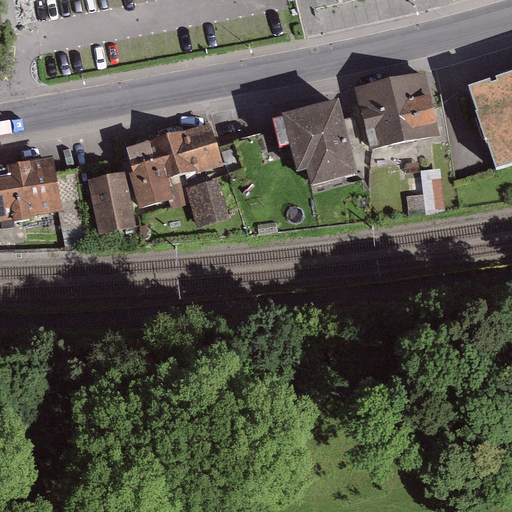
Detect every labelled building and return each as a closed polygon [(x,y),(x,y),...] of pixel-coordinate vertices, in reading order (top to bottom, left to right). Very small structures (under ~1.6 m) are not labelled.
[(511,74),(468,89),(495,171),(511,165),(511,74)] [(428,88),(352,104),(367,169),(442,153),(428,88)] [(338,111),(269,131),(279,166),(290,163),(295,180),(307,177),(315,203),(361,190),(338,111)] [(121,155),(138,210),(171,200),(166,183),(224,166),(212,127),(121,155)] [(48,163),(0,172),(0,228),(58,218),(48,163)] [(118,174),(89,180),(102,236),(131,229),(118,174)] [(445,181),(425,182),(427,216),(447,215),(445,181)] [(221,184),(190,192),(200,228),(231,219),(221,184)]
